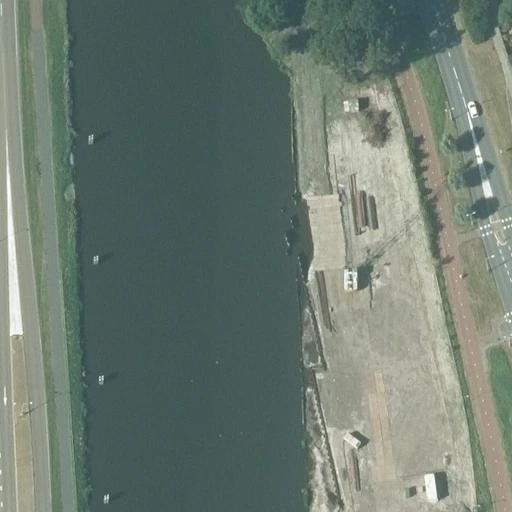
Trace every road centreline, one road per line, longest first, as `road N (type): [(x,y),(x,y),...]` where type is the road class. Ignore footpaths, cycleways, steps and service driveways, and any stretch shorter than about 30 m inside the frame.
road 1 (unknown): [(295,72),(312,480),(328,504),(355,511)]
road 2 (secondary): [(41,511),(30,303),(6,137)]
road 3 (tertiary): [(510,264),(430,0)]
road 4 (secondary): [(6,137),(1,0)]
road 5 (secondary): [(6,137),(0,264)]
